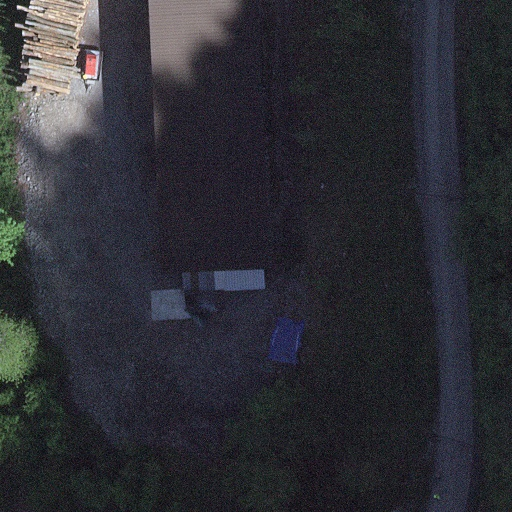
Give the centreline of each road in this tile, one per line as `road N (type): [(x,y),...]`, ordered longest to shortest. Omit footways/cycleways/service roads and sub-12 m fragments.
road 1 (track): [(452,511),(459,487),(450,0)]
road 2 (track): [(124,0),(116,227)]
